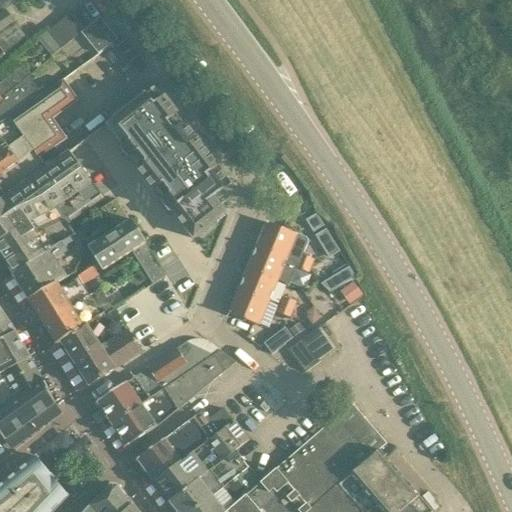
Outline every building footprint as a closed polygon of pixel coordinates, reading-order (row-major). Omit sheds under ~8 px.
[(0,14),(0,32),(14,22),(5,10),(0,14)] [(60,22),(74,39),(80,33),(86,29),(72,12),(60,22)] [(99,18),(86,29),(80,33),(97,54),(116,40),(99,18)] [(14,22),(0,32),(0,49),(4,55),(25,37),(14,22)] [(74,39),(60,22),(47,33),(61,49),(74,39)] [(0,101),(7,95),(29,78),(21,68),(0,84),(0,101)] [(0,101),(0,125),(46,93),(62,82),(62,81),(41,95),(29,78),(7,95),(0,101)] [(41,163),(37,159),(65,139),(51,119),(76,101),(62,82),(46,93),(0,125),(0,151),(1,153),(0,154),(0,201),(45,169),(41,163)] [(175,117),(177,115),(163,98),(162,99),(154,89),(154,90),(153,89),(112,121),(113,122),(106,128),(122,148),(120,149),(128,161),(130,159),(137,168),(136,170),(137,172),(153,192),(155,191),(162,200),(160,202),(169,213),(171,212),(178,220),(177,221),(182,228),(183,227),(193,240),(216,222),(224,216),(223,216),(225,214),(213,199),(229,186),(216,169),(218,168),(184,124),(181,125),(175,117)] [(91,184),(68,153),(45,169),(0,201),(0,242),(20,228),(23,226),(51,212),(54,210),(61,219),(65,216),(69,222),(102,200),(91,184)] [(71,232),(61,219),(54,210),(51,212),(23,226),(20,228),(0,242),(0,257),(13,276),(56,247),(74,236),(71,232)] [(323,226),(316,215),(306,221),(313,233),(323,226)] [(130,222),(106,237),(87,249),(101,272),(133,251),(144,244),(130,222)] [(256,248),(285,260),(295,237),(266,224),(256,248)] [(87,239),(81,231),(74,236),(80,244),(87,239)] [(56,247),(13,276),(29,302),(58,283),(73,273),(77,266),(85,251),(80,244),(74,236),(56,247)] [(165,276),(144,244),(133,251),(132,254),(152,285),(165,276)] [(285,260),(256,248),(247,270),(276,282),(285,260)] [(355,277),(349,267),(321,285),(329,293),(355,277)] [(276,282),(247,270),(238,292),(267,304),(276,282)] [(57,346),(60,344),(86,327),(85,325),(100,315),(106,312),(107,314),(114,311),(101,289),(89,297),(77,277),(61,287),(58,283),(29,302),(31,306),(57,346)] [(267,304),(238,292),(228,314),(257,327),(267,304)] [(288,319),(293,307),(281,301),(275,314),(288,319)] [(106,312),(100,315),(85,325),(86,327),(60,344),(88,388),(142,354),(114,311),(107,314),(106,312)] [(0,340),(14,333),(0,312),(0,340)] [(310,355),(317,364),(336,350),(319,327),(301,341),(310,355)] [(292,339),(284,329),(263,345),(271,356),(284,346),(284,345),(292,339)] [(0,374),(30,360),(14,333),(0,340),(0,374)] [(136,408),(111,426),(127,448),(153,431),(162,424),(235,361),(209,343),(205,341),(200,340),(195,340),(190,341),(186,343),(146,370),(161,392),(153,398),(136,408)] [(305,374),(317,364),(310,355),(301,341),(288,351),(305,374)] [(55,405),(30,360),(0,374),(0,436),(4,442),(55,405)] [(96,403),(111,426),(136,408),(153,398),(161,392),(146,370),(125,385),(124,384),(96,403)] [(360,511),(352,503),(339,487),(378,452),(386,446),(351,407),(259,486),(228,511),(360,511)] [(209,441),(219,433),(210,421),(211,419),(203,410),(192,418),(176,431),(163,441),(135,461),(153,484),(180,464),(209,441)] [(223,410),(211,419),(210,421),(219,433),(228,443),(231,441),(238,450),(248,443),(223,410)] [(228,443),(219,433),(209,441),(180,464),(153,484),(168,505),(197,482),(201,479),(220,465),(235,453),(238,450),(231,441),(228,443)] [(352,503),(392,468),(378,452),(339,487),(352,503)] [(168,505),(173,511),(193,511),(212,497),(247,469),(235,453),(220,465),(201,479),(197,482),(168,505)] [(35,459),(0,487),(0,511),(53,511),(67,498),(35,459)] [(371,511),(404,483),(392,468),(352,503),(360,511),(371,511)] [(212,497),(193,511),(228,511),(259,486),(247,469),(212,497)] [(371,511),(401,511),(418,498),(404,483),(371,511)] [(110,488),(87,511),(124,511),(131,505),(118,489),(110,488)] [(401,511),(431,511),(418,498),(401,511)]
